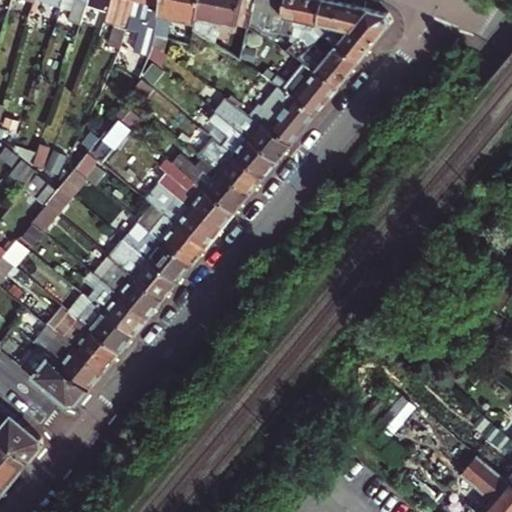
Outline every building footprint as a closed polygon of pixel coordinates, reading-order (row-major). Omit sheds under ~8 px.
[(89,2),(80,0),(76,0),(74,8),(79,10),(78,14),(84,16),(88,4),(89,2)] [(89,0),(89,2),(88,4),(105,9),(111,11),(114,0),(89,0)] [(114,0),(111,11),(109,20),(108,23),(107,24),(116,27),(110,47),(122,51),(128,30),(132,17),(136,0),(114,0)] [(136,0),(132,17),(146,22),(144,34),(140,50),(152,52),(155,38),(162,0),(136,0)] [(201,0),(162,0),(155,38),(162,40),(165,34),(168,35),(173,21),(195,26),(201,0)] [(201,0),(195,26),(193,34),(243,62),(250,30),(254,12),(256,0),(201,0)] [(318,0),(256,0),(254,12),(263,15),(260,24),(267,32),(292,37),(291,43),(296,47),(305,39),(314,26),(321,25),(325,1),(318,0)] [(296,47),(307,52),(329,40),(339,47),(369,11),(325,1),(321,25),(314,26),(305,39),(296,47)] [(109,20),(111,11),(105,9),(101,21),(108,23),(109,20)] [(388,15),(369,11),(339,47),(361,64),(392,25),(390,20),(388,15)] [(146,22),(132,17),(128,30),(144,34),(146,22)] [(273,43),(250,30),(243,62),(254,68),(273,43)] [(278,40),(274,44),(275,44),(289,53),(292,50),(278,40)] [(339,47),(318,72),(341,88),(361,64),(339,47)] [(311,60),(307,65),(313,69),(317,64),(311,60)] [(279,87),(296,99),(318,115),(341,88),(318,72),(313,69),(307,65),(305,64),(288,84),(284,81),(279,87)] [(256,121),(261,124),(293,146),(308,127),(318,115),(296,99),(279,117),(271,110),(266,116),(263,114),(256,121)] [(226,120),(216,111),(203,126),(214,136),(226,120)] [(249,138),(261,124),(256,121),(248,116),(237,129),(249,138)] [(121,122),(109,137),(119,145),(132,130),(121,122)] [(261,124),(249,138),(279,163),(293,146),(261,124)] [(237,129),(222,146),(224,147),(235,156),(249,138),(237,129)] [(188,136),(183,142),(200,157),(207,163),(212,157),(188,136)] [(109,137),(104,143),(114,151),(119,145),(109,137)] [(249,138),(235,156),(246,165),(264,181),(279,163),(249,138)] [(104,143),(92,157),(99,162),(103,165),(114,151),(104,143)] [(24,158),(12,147),(2,159),(14,169),(24,158)] [(227,165),(220,173),(250,198),(264,181),(246,165),(235,156),(224,147),(217,155),(227,165)] [(86,177),(99,162),(92,157),(90,155),(77,170),(86,177)] [(195,182),(236,215),(250,198),(220,173),(207,163),(200,157),(193,165),(181,156),(174,164),(189,177),(193,172),(199,177),(195,182)] [(27,189),(39,174),(25,162),(13,177),(27,189)] [(236,215),(195,182),(189,177),(174,164),(171,162),(164,170),(184,187),(198,200),(191,208),(221,233),(236,215)] [(193,172),(189,177),(195,182),(199,177),(193,172)] [(56,189),(42,177),(30,191),(45,203),(56,189)] [(153,206),(154,207),(207,250),(221,233),(191,208),(177,196),(169,190),(162,184),(147,201),(153,206)] [(184,187),(177,196),(191,208),(198,200),(184,187)] [(71,204),(59,194),(50,205),(62,215),(71,204)] [(207,250),(154,207),(153,206),(148,213),(159,224),(156,228),(152,225),(148,230),(151,233),(193,267),(207,250)] [(125,241),(129,244),(178,285),(187,275),(193,267),(151,233),(141,244),(130,235),(125,241)] [(3,258),(13,266),(27,250),(17,241),(5,255),(3,258)] [(178,285),(129,244),(123,251),(119,261),(116,264),(164,303),(178,285)] [(0,281),(13,266),(3,258),(0,261),(0,281)] [(102,281),(103,282),(149,320),(164,303),(116,264),(102,281)] [(100,279),(89,270),(80,279),(91,289),(100,279)] [(511,271),(511,270),(498,285),(509,294),(511,290),(511,271)] [(149,320),(103,282),(89,299),(135,337),(149,320)] [(494,287),(485,302),(498,311),(507,295),(494,287)] [(135,337),(89,299),(85,296),(70,313),(83,323),(91,330),(121,354),(135,337)] [(62,322),(55,331),(68,342),(75,333),(62,322)] [(83,323),(75,333),(68,342),(76,348),(91,330),(83,323)] [(106,373),(76,348),(68,342),(55,331),(51,327),(36,346),(40,349),(90,391),(106,373)] [(121,354),(91,330),(76,348),(106,373),(121,354)] [(90,391),(40,349),(22,368),(69,407),(77,407),(90,391)] [(383,440),(417,410),(405,396),(371,427),(383,440)] [(5,409),(0,414),(0,437),(31,463),(42,451),(41,439),(5,409)] [(511,442),(511,440),(483,415),(474,425),(504,451),(511,442)] [(0,488),(6,494),(31,463),(0,437),(0,488)] [(511,511),(511,485),(507,481),(483,460),(466,479),(492,502),(483,511),(511,511)]
